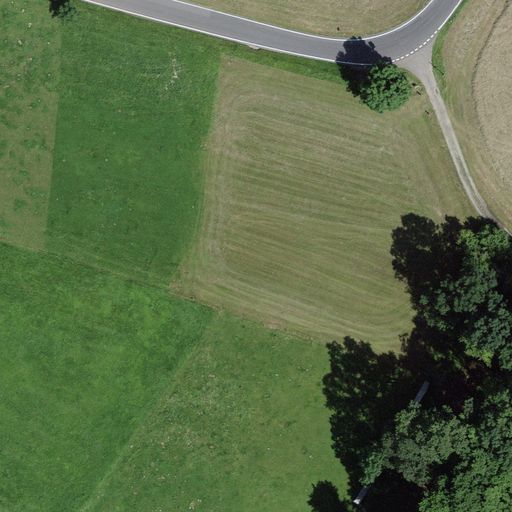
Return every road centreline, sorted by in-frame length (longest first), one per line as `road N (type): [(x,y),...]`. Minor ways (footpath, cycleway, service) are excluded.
road 1 (tertiary): [(450,0),(415,45),(378,57),(111,0)]
road 2 (track): [(511,238),(480,205),(415,45)]
